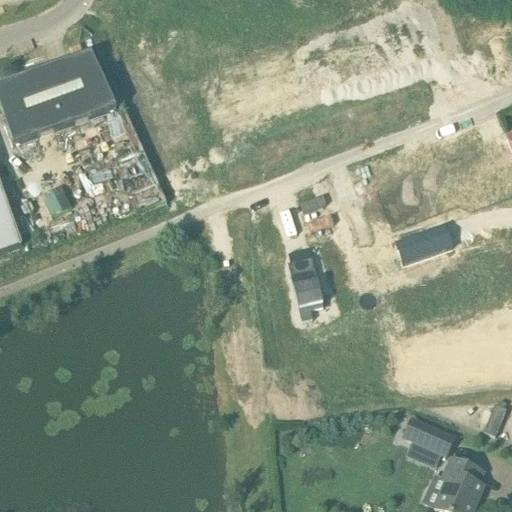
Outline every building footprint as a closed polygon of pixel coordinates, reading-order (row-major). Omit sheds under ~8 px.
[(128,0),(126,8),(146,53),(229,75),(239,36),(248,0),(128,0)] [(258,0),(248,0),(239,36),(296,52),(306,13),(268,3),(258,0)] [(269,0),(268,3),(306,13),(309,0),(269,0)] [(511,37),(504,16),(463,32),(471,54),(511,38),(511,37)] [(239,36),(229,75),(285,91),(296,52),(239,36)] [(229,75),(146,53),(176,122),(213,131),(229,75)] [(0,110),(13,148),(116,112),(91,56),(0,87),(0,110)] [(229,75),(213,131),(269,146),(285,91),(229,75)] [(492,145),(433,161),(448,213),(507,196),(492,145)] [(407,158),(352,177),(360,200),(415,181),(407,158)] [(0,256),(22,249),(0,187),(0,256)] [(444,228),(394,246),(402,269),(452,251),(444,228)] [(511,229),(498,235),(485,240),(491,256),(504,251),(509,264),(510,263),(511,268),(511,229)] [(472,343),(465,359),(481,367),(475,380),(489,387),(484,398),(475,419),(504,432),(511,413),(511,378),(508,377),(511,368),(511,360),(499,355),(499,354),(507,336),(511,338),(511,321),(494,314),(488,327),(489,328),(481,347),(472,343)] [(413,424),(405,442),(412,445),(442,458),(446,460),(454,442),(413,424)] [(436,481),(425,508),(433,511),(473,511),(483,490),(478,488),(483,476),(452,462),(443,484),(436,481)]
